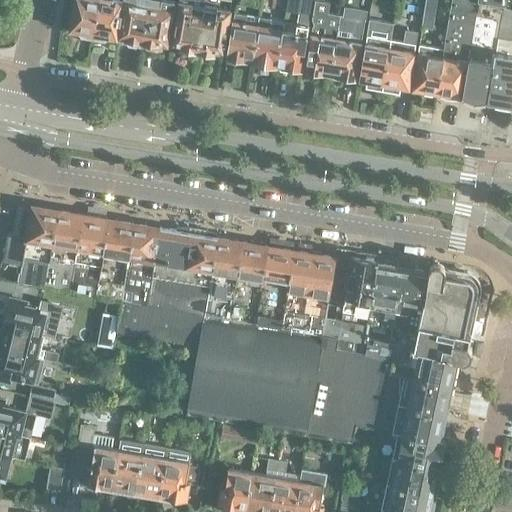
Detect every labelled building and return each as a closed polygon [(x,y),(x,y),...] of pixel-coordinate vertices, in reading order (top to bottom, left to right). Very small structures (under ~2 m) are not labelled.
[(75,0),(70,28),(80,30),(82,34),(93,36),(94,32),(99,0),(75,0)] [(99,0),(94,32),(93,36),(106,38),(110,35),(117,37),(117,35),(118,33),(123,0),(99,0)] [(123,0),(118,33),(124,34),(123,38),(124,38),(128,43),(136,45),(141,41),(142,41),(148,0),(123,0)] [(148,0),(142,41),(143,41),(145,46),(153,47),(157,44),(159,44),(160,41),(167,42),(174,0),(148,0)] [(178,0),(179,1),(172,42),(179,44),(179,47),(180,47),(183,52),(191,53),(194,50),(196,50),(204,5),(190,3),(190,0),(178,0)] [(284,19),(276,64),(301,68),(308,24),(311,19),(314,3),(314,0),(287,0),(286,10),(298,12),(296,21),(284,19)] [(432,29),(436,0),(425,0),(421,27),(432,29)] [(444,47),(437,92),(462,96),(477,0),(451,0),(444,47)] [(503,4),(477,0),(462,96),(487,100),(503,4)] [(314,3),(311,19),(311,18),(313,22),(305,68),(329,72),(337,29),(321,26),(323,18),(320,17),(322,5),(314,3)] [(511,5),(503,4),(487,100),(511,104),(511,5)] [(204,5),(196,50),(198,50),(200,55),(208,56),(212,52),(215,53),(215,49),(223,51),(229,9),(204,5)] [(250,59),(252,60),(259,16),(234,12),(227,56),(235,57),(238,62),(246,63),(250,59)] [(375,28),(377,15),(369,13),(366,27),(375,28)] [(337,29),(329,72),(355,77),(362,33),(354,32),(356,17),(340,14),(337,29)] [(259,16),(252,60),(260,62),(262,67),(270,68),(275,64),(276,64),(284,19),(269,17),(269,18),(259,16)] [(391,38),(383,82),(408,86),(417,31),(405,29),(403,40),(391,38)] [(359,77),(383,82),(391,38),(367,34),(359,77)] [(412,87),(437,92),(444,47),(420,43),(412,87)] [(9,231),(5,259),(22,262),(21,272),(19,271),(18,281),(45,285),(57,210),(31,205),(31,211),(17,209),(13,232),(9,231)] [(57,210),(45,285),(69,289),(83,214),(57,210)] [(83,214),(69,289),(96,293),(108,218),(83,214)] [(108,218),(96,293),(95,295),(120,299),(134,223),(108,218)] [(134,223),(120,299),(121,300),(146,304),(160,227),(134,223)] [(229,318),(204,314),(211,276),(217,236),(160,227),(146,304),(121,300),(116,331),(174,341),(198,345),(185,414),(350,442),(355,423),(391,431),(406,362),(334,347),(337,337),(322,334),(280,327),(255,323),(230,318),(229,318)] [(229,318),(233,296),(242,240),(217,236),(211,276),(204,314),(229,318)] [(233,296),(230,318),(255,323),(257,308),(268,245),(242,240),(233,296)] [(268,245),(257,308),(282,313),(293,249),(268,245)] [(320,253),(293,249),(282,313),(280,327),(322,334),(335,258),(319,255),(320,253)] [(377,260),(336,253),(335,258),(322,334),(337,337),(364,342),(367,319),(377,262),(377,260)] [(390,342),(373,339),(373,343),(364,342),(337,337),(334,347),(406,362),(419,365),(422,350),(466,359),(469,357),(469,353),(467,351),(463,349),(465,340),(469,341),(470,334),(465,333),(473,291),(473,285),(470,280),(464,279),(454,277),(454,271),(438,267),(438,265),(437,262),(434,262),(432,263),(428,270),(430,271),(417,332),(392,328),(390,342)] [(402,266),(377,262),(367,319),(393,324),(402,266)] [(402,266),(393,324),(392,328),(417,332),(430,271),(428,270),(402,266)] [(11,297),(4,325),(41,333),(44,322),(40,321),(43,309),(27,305),(28,302),(11,297)] [(114,343),(115,311),(102,311),(100,342),(114,343)] [(4,325),(0,338),(0,348),(35,356),(56,362),(58,353),(37,348),(41,333),(4,325)] [(35,356),(0,348),(0,372),(37,382),(40,372),(35,371),(35,369),(32,368),(35,356)] [(419,365),(406,362),(391,431),(396,432),(425,438),(424,443),(438,446),(440,445),(444,446),(445,442),(438,441),(456,357),(422,350),(419,365)] [(32,383),(29,395),(54,402),(68,405),(70,396),(54,392),(55,389),(32,383)] [(54,402),(29,395),(25,410),(24,412),(50,418),(54,402)] [(0,429),(19,434),(24,412),(25,410),(4,405),(5,399),(0,397),(0,429)] [(77,449),(78,449),(76,464),(87,466),(84,483),(111,488),(118,447),(112,446),(113,436),(94,433),(95,424),(81,422),(77,449)] [(223,424),(221,436),(257,442),(259,430),(223,424)] [(0,452),(10,455),(18,457),(23,435),(19,434),(0,429),(0,452)] [(399,444),(396,458),(438,467),(443,446),(444,446),(440,445),(438,446),(424,443),(425,438),(396,432),(394,443),(399,444)] [(118,447),(111,488),(134,492),(143,443),(120,439),(118,447)] [(143,443),(134,492),(158,496),(167,447),(143,443)] [(167,447),(158,496),(186,501),(189,483),(196,485),(199,467),(189,465),(191,451),(167,447)] [(0,452),(0,477),(4,478),(10,455),(0,452)] [(252,470),(245,511),(252,511),(269,511),(276,476),(279,459),(268,457),(266,473),(252,470)] [(388,472),(386,483),(433,492),(438,467),(396,458),(393,473),(388,472)] [(276,476),(269,511),(293,511),(299,479),(285,476),(288,461),(279,459),(276,476)] [(60,490),(64,468),(51,465),(47,487),(60,490)] [(218,506),(245,511),(252,470),(228,466),(224,489),(221,489),(218,506)] [(299,479),(293,511),(322,511),(323,506),(320,506),(324,483),(299,479)] [(388,495),(385,510),(396,511),(429,511),(433,492),(386,483),(384,495),(388,495)] [(356,492),(342,489),(340,499),(354,501),(356,492)]
